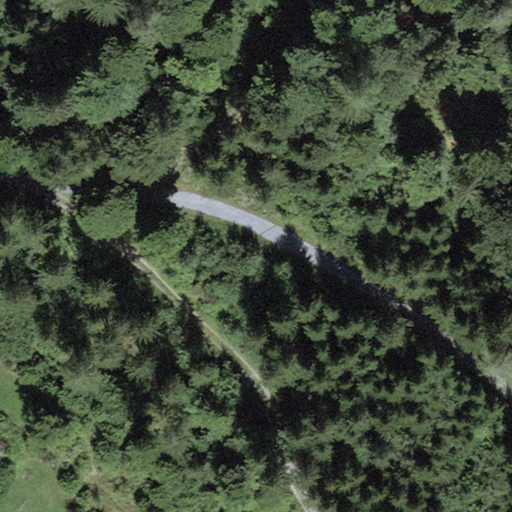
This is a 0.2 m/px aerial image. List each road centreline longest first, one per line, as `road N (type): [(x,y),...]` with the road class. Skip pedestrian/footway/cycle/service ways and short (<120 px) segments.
road 1 (track): [(511,401),(400,301),(173,199),(0,174)]
road 2 (track): [(34,183),(145,264),(264,389),(308,511)]
